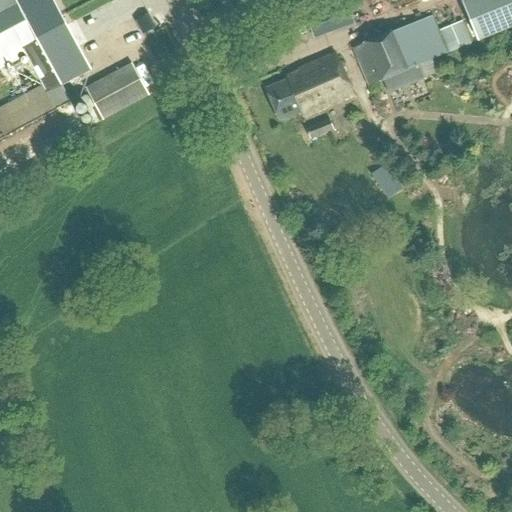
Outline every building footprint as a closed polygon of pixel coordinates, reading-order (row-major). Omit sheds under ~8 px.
[(38,42),(15,0),(0,0),(0,177),(85,131),(69,100),(62,87),(60,84),(56,75),(41,83),(11,100),(1,105),(0,105),(0,68),(5,66),(26,55),(41,47),(38,42)] [(60,84),(62,87),(76,80),(90,72),(52,0),(15,0),(38,42),(41,47),(56,75),(60,84)] [(481,42),(511,28),(511,0),(477,0),(465,5),(481,42)] [(347,1),(333,6),(341,27),(354,22),(347,1)] [(389,93),(421,79),(416,66),(440,56),(424,19),(353,49),(369,88),(384,81),(389,93)] [(463,20),(439,30),(449,52),(473,42),(463,20)] [(36,73),(41,83),(56,75),(41,47),(26,55),(36,73)] [(303,116),(356,93),(337,52),(299,69),(301,73),(266,89),(280,120),(301,111),(303,116)] [(104,121),(149,96),(132,64),(86,89),(104,121)] [(311,140),(334,131),(330,119),(306,129),(311,140)] [(367,190),(379,175),(368,167),(357,182),(367,190)]
